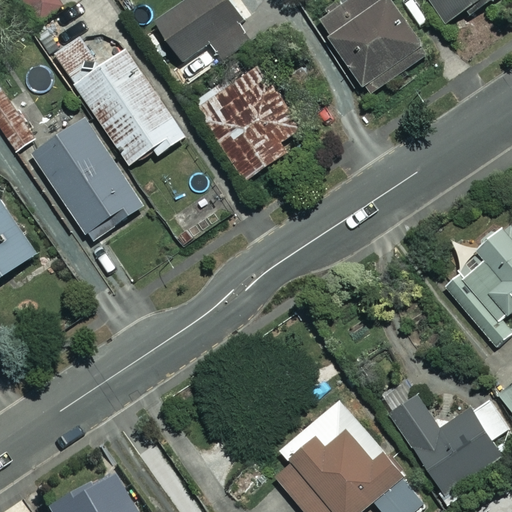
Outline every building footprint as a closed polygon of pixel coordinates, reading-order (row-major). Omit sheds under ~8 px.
[(21,0),(35,23),(63,7),(59,0),(21,0)] [(219,55),(250,33),(226,0),(179,0),(154,18),(184,60),(210,42),(219,55)] [(430,53),(395,0),(340,0),(316,16),(366,94),(430,53)] [(490,0),(430,0),(446,23),(466,9),(470,14),(490,0)] [(96,67),(78,39),(56,54),(130,164),(154,148),(158,154),(186,135),(126,47),(96,67)] [(294,122),(258,66),(191,108),(231,173),(241,167),(248,177),(276,159),(265,141),(294,122)] [(145,205),(85,117),(31,154),(91,242),(145,205)] [(0,277),(36,253),(0,200),(0,277)] [(511,311),(511,225),(509,222),(475,251),(483,259),(447,290),(497,348),(511,334),(511,330),(502,319),(511,311)] [(511,383),(499,394),(511,410),(511,383)] [(439,429),(417,396),(384,418),(397,438),(404,433),(444,493),(501,455),(491,441),(510,428),(488,396),(439,429)] [(412,511),(426,500),(342,398),(281,448),(290,458),(273,472),(305,511),(358,511),(359,511),(412,511)] [(126,511),(104,474),(44,511),(126,511)]
